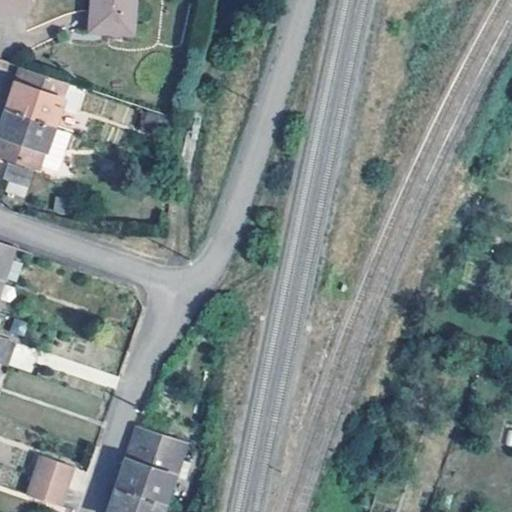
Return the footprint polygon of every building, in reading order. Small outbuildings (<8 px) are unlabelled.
[(0,0),(0,11),(26,21),(33,0),(0,0)] [(135,0),(92,0),(91,31),(134,34),(135,0)] [(13,111),(58,126),(64,109),(81,114),(89,89),(25,67),(19,88),(13,111)] [(0,153),(44,168),(58,126),(13,111),(5,134),(0,149),(0,153)] [(36,175),(10,167),(5,182),(31,191),(36,175)] [(0,298),(17,248),(0,242),(0,298)] [(0,363),(10,367),(17,346),(0,340),(0,363)] [(132,464),(123,490),(168,504),(189,443),(144,428),(132,464)] [(39,477),(71,488),(78,469),(46,458),(39,477)] [(71,488),(39,477),(33,495),(65,507),(71,488)] [(165,511),(168,504),(123,490),(115,511),(165,511)]
